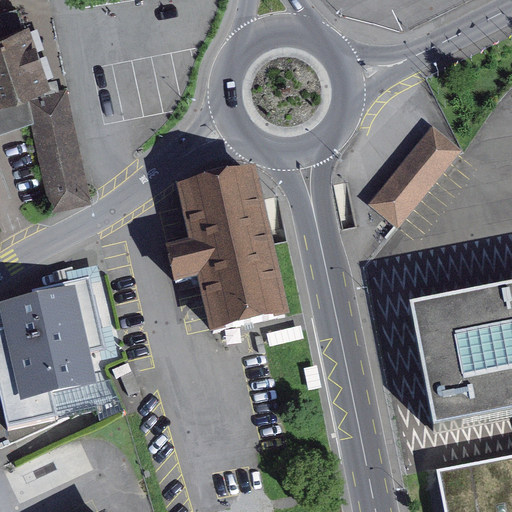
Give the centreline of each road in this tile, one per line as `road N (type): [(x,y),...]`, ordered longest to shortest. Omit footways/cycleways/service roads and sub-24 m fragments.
road 1 (residential): [(0,268),(234,125)]
road 2 (secondary): [(320,244),(374,511)]
road 3 (unclassified): [(511,6),(398,62)]
